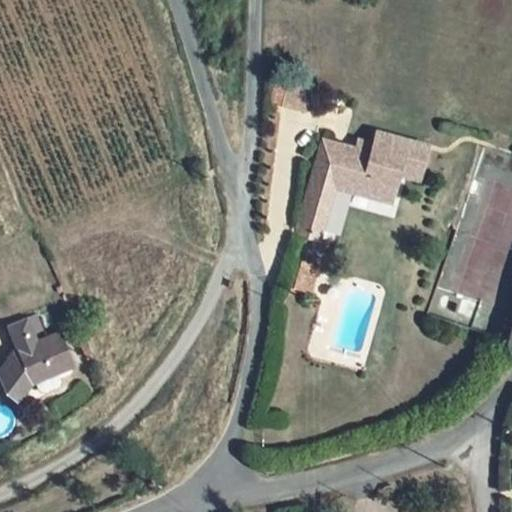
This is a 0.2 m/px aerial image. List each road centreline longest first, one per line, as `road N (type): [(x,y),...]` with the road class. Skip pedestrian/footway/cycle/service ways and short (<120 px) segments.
road 1 (track): [(0,495),(92,447),(136,406),(223,278),(243,220)]
road 2 (unclassified): [(214,472),(254,494),(441,446),(470,431),(511,385)]
road 3 (unclassified): [(243,220),(254,342),(214,472)]
road 4 (unclassified): [(175,0),(243,220)]
road 5 (unclassified): [(243,220),(256,0)]
